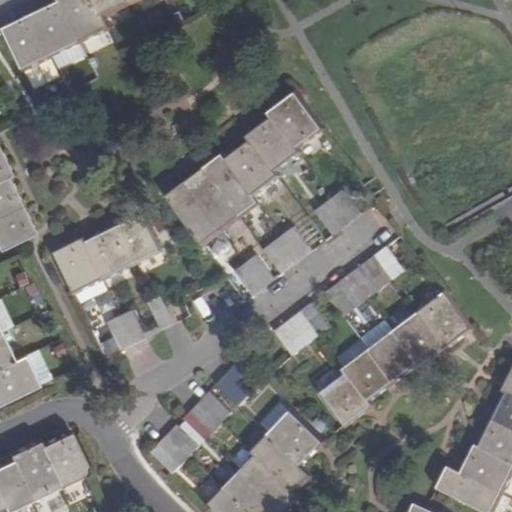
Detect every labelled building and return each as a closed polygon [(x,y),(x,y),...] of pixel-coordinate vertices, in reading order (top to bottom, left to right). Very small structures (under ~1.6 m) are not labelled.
[(63,0),(34,15),(55,58),(84,43),(63,0)] [(106,17),(97,0),(62,0),(63,0),(84,43),(112,30),(106,17)] [(133,4),(131,0),(97,0),(106,17),(133,4)] [(55,58),(34,15),(7,29),(27,71),(54,58),(55,58)] [(61,70),(90,56),(84,43),(55,58),(61,70)] [(34,85),(60,72),(54,58),(27,71),(34,85)] [(271,112),(274,116),(297,147),(322,129),(295,92),(275,108),(271,112)] [(252,140),(274,169),(300,151),(297,147),(274,116),(248,135),(252,140)] [(252,140),(225,159),(251,193),(277,173),(274,169),(252,140)] [(205,169),(241,217),(259,203),(251,193),(225,159),(222,155),(205,169)] [(205,169),(186,183),(222,231),(241,217),(205,169)] [(4,176),(0,177),(0,213),(18,205),(4,176)] [(173,207),(172,208),(201,246),(222,231),(186,183),(167,198),(173,207)] [(347,185),(333,195),(352,221),(366,211),(347,185)] [(315,209),(335,235),(352,221),(333,195),(315,209)] [(18,205),(0,213),(0,248),(32,233),(18,205)] [(142,216),(114,229),(133,268),(162,254),(147,225),(142,216)] [(293,224),(281,233),(302,260),(314,250),(293,224)] [(114,229),(87,242),(105,282),(133,268),(114,229)] [(302,260),(281,233),(263,246),(280,268),(286,263),(290,269),(302,260)] [(105,282),(87,242),(85,238),(57,252),(78,295),(79,295),(105,282)] [(407,269),(389,245),(377,253),(396,278),(407,269)] [(258,256),(247,263),(265,287),(276,280),(258,256)] [(265,287),(247,263),(236,272),(255,296),(265,287)] [(382,289),(363,264),(352,273),(371,297),(382,289)] [(359,306),(371,297),(352,273),(341,281),(359,306)] [(105,282),(79,295),(84,305),(111,293),(105,282)] [(441,288),(417,306),(448,347),(472,328),(441,288)] [(163,294),(150,301),(164,330),(176,324),(178,323),(163,294)] [(331,328),(312,303),(301,311),(319,336),(331,328)] [(393,325),(421,362),(424,365),(448,347),(417,306),(393,325)] [(135,308),(121,315),(135,344),(149,337),(135,308)] [(294,324),(279,335),(294,355),(319,336),(301,311),(291,320),(294,324)] [(135,344),(121,315),(106,323),(120,352),(124,349),(135,344)] [(366,346),(394,383),(421,362),(393,325),(366,346)] [(0,367),(13,361),(0,336),(0,367)] [(343,368),(369,402),(394,383),(366,346),(341,364),(343,368)] [(22,357),(13,361),(0,367),(0,401),(36,384),(22,357)] [(318,387),(347,425),(372,406),(369,402),(343,368),(318,387)] [(511,371),(503,389),(508,391),(511,393),(511,371)] [(217,384),(240,406),(249,396),(226,374),(217,384)] [(200,401),(223,423),(232,414),(209,391),(200,401)] [(511,393),(508,391),(494,419),(511,427),(511,393)] [(200,401),(184,418),(207,440),(223,423),(200,401)] [(289,411),(268,433),(302,465),(323,443),(289,411)] [(207,440),(184,418),(168,435),(191,457),(207,440)] [(511,427),(494,419),(480,447),(511,463),(511,427)] [(56,488),(84,475),(64,432),(36,446),(56,488)] [(256,455),(296,494),(312,476),(302,465),(268,433),(251,450),(256,455)] [(168,435),(159,444),(183,466),(191,457),(168,435)] [(56,488),(36,446),(33,441),(5,455),(28,502),(56,488)] [(511,472),(511,463),(480,447),(475,444),(462,472),(502,493),(511,472)] [(2,511),(7,511),(28,502),(5,455),(0,457),(0,506),(1,508),(2,511)] [(256,455),(239,471),(281,511),(286,511),(300,498),(296,494),(256,455)] [(491,511),(502,493),(462,472),(448,466),(438,486),(487,511),(491,511)] [(224,488),(248,511),(281,511),(239,471),(224,488)] [(214,511),(248,511),(224,488),(208,505),(214,511)] [(417,503),(412,511),(434,511),(427,508),(417,503)]
